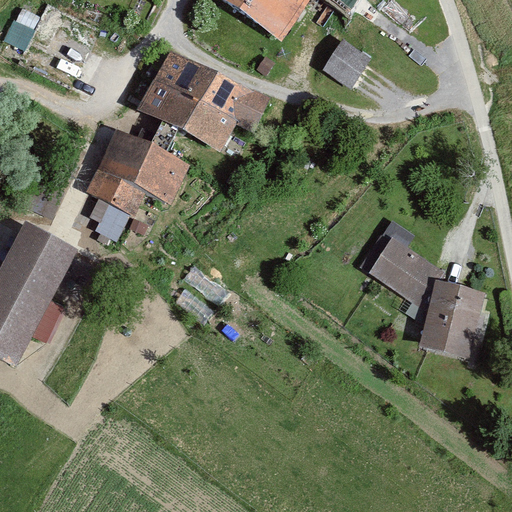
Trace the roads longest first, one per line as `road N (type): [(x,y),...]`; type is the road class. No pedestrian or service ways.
road 1 (unclassified): [(446,0),(480,104),(511,249)]
road 2 (track): [(0,80),(74,101),(103,99),(166,28)]
